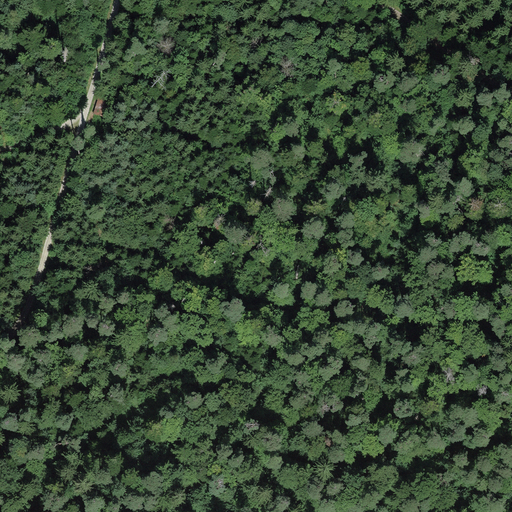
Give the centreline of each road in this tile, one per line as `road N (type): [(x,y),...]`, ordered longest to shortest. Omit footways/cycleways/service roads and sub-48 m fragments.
road 1 (track): [(0,511),(511,442)]
road 2 (track): [(0,344),(29,299),(118,0)]
road 3 (track): [(372,0),(511,90)]
